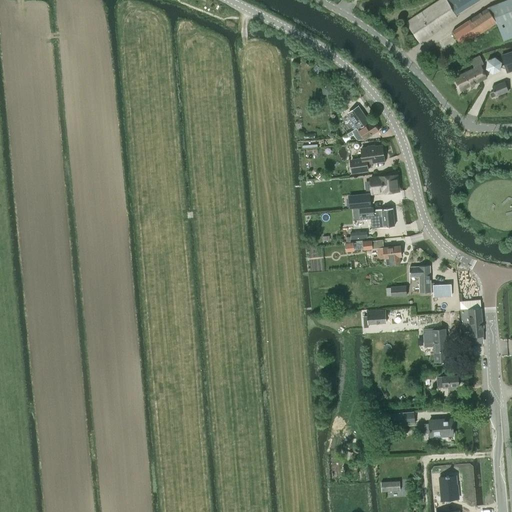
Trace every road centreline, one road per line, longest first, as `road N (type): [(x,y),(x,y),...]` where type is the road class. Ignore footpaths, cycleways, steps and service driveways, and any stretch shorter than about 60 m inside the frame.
road 1 (tertiary): [(491,275),(445,247),(422,220),(399,132),(370,85),(324,50),(228,0)]
road 2 (unclassified): [(511,128),(458,119),(376,35),(319,0)]
road 3 (tertiary): [(503,511),(491,275)]
